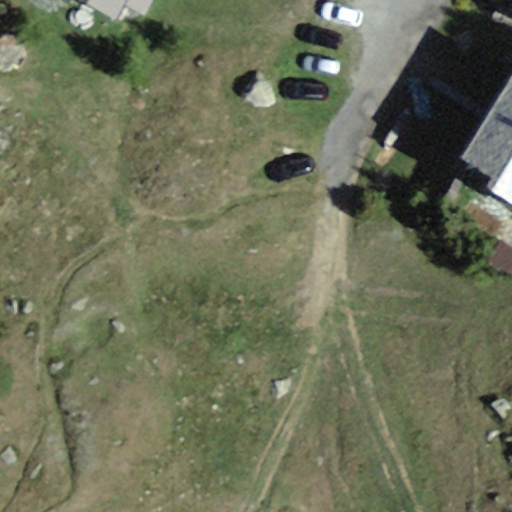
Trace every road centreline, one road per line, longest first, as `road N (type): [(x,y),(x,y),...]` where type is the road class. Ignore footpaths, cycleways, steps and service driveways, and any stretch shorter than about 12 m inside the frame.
road 1 (track): [(352,149),(340,261),(343,353)]
road 2 (track): [(343,353),(337,469),(359,511)]
